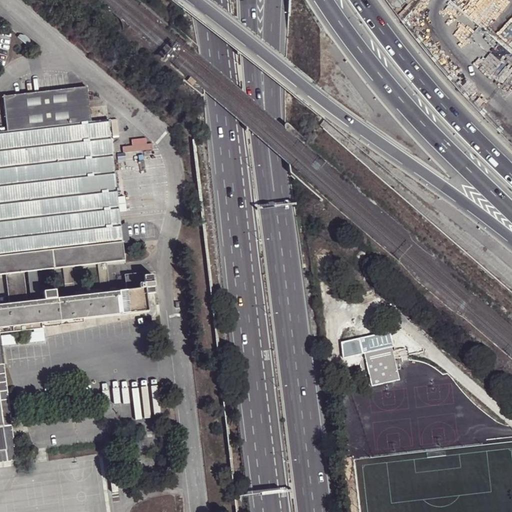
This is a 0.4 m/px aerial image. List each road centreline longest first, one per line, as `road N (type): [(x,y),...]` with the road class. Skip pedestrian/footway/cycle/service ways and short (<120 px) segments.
road 1 (motorway): [(190,0),(511,247)]
road 2 (motorway): [(311,511),(265,123)]
road 3 (motorway): [(321,0),(381,84),(511,218)]
road 4 (motorway): [(239,237),(272,511)]
road 5 (motorway): [(197,0),(239,237)]
road 6 (motorway): [(212,0),(239,237)]
road 7 (motorway): [(511,169),(430,90),(361,0)]
road 8 (motorway): [(265,123),(280,0)]
road 9 (motorway): [(265,123),(253,0)]
